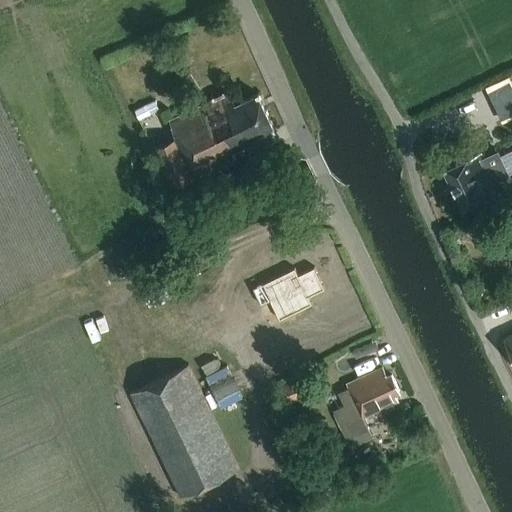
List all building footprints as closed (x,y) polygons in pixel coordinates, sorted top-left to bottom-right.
[(258,93),(237,104),(231,92),(212,102),(210,99),(170,118),(176,137),(155,146),(174,185),(197,176),(199,180),(240,160),(235,147),(275,128),(258,93)] [(144,106),(135,110),(139,118),(160,109),(156,101),(147,105),(147,104),(144,105),(144,106)] [(511,177),(498,150),(484,157),(481,151),(445,169),(464,207),(485,197),(492,211),(511,200),(511,177)] [(252,288),(261,305),(270,301),(279,319),(312,303),(309,296),(325,288),(314,266),(298,274),(295,267),(252,288)] [(187,363),(129,392),(180,496),(238,467),(187,363)] [(347,383),(349,387),(340,391),(345,403),(338,406),(351,435),(368,428),(362,415),(397,399),(394,392),(399,390),(392,374),(387,377),(383,367),(347,383)] [(287,406),(301,400),(293,381),(279,387),(287,406)]
